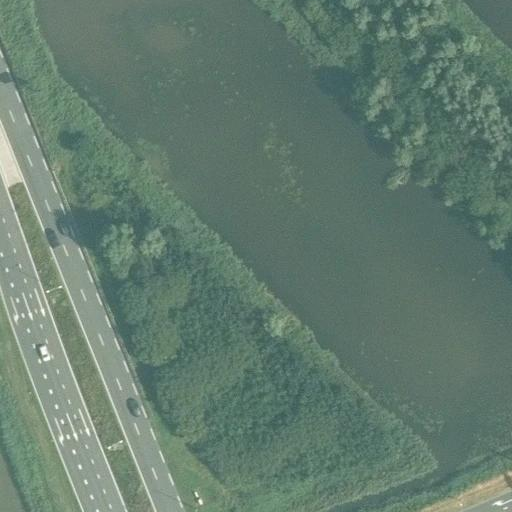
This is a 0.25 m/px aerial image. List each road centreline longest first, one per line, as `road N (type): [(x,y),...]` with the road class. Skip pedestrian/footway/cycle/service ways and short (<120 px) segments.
road 1 (primary): [(169,511),(0,88)]
road 2 (primary): [(0,212),(111,511)]
